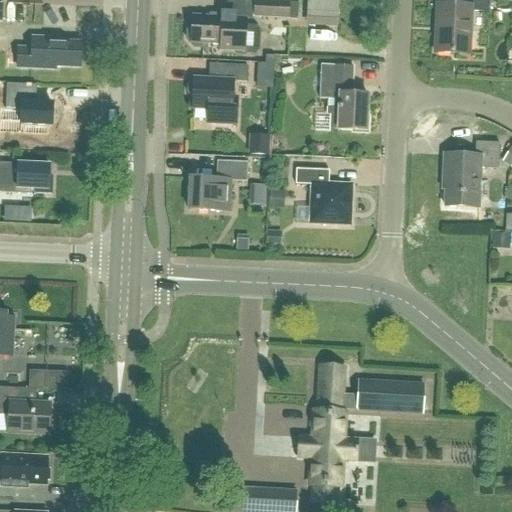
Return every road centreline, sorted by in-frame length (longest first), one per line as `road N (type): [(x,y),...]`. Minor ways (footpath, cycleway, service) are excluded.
road 1 (unclassified): [(388,297),(134,271)]
road 2 (residential): [(388,297),(396,100)]
road 3 (unclassified): [(511,391),(426,318),(388,297)]
road 4 (secondary): [(129,137),(136,0)]
road 5 (secondary): [(115,264),(110,365),(117,400)]
road 6 (secondary): [(134,271),(138,178),(129,137)]
road 7 (secondary): [(117,400),(130,364),(134,271)]
road 8 (secondary): [(129,137),(118,178),(115,264)]
road 9 (residential): [(511,122),(485,107),(396,100)]
